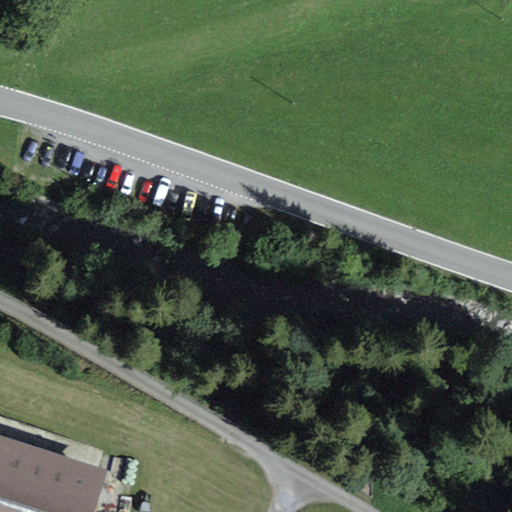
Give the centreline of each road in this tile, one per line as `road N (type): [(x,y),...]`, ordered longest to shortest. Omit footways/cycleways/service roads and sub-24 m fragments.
road 1 (tertiary): [(511,275),(0,105)]
road 2 (track): [(361,511),(0,305)]
